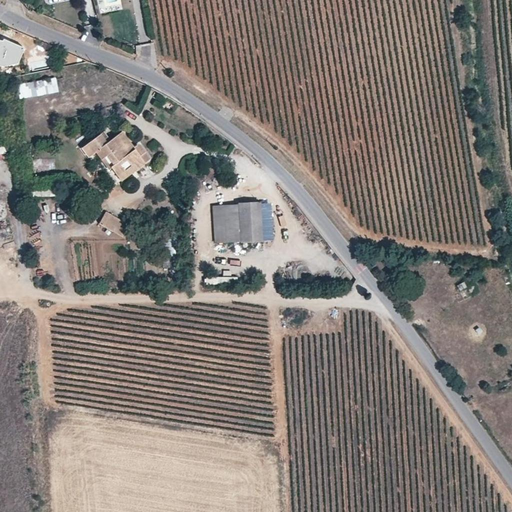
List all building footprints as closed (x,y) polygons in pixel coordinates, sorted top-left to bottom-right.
[(17,81),(18,96),(57,93),(56,78),(17,81)] [(132,147),(122,132),(110,139),(106,143),(99,135),(81,149),(88,158),(95,153),(101,162),(103,160),(116,177),(130,168),(133,171),(144,162),(138,155),(144,152),(137,144),(132,147)] [(103,132),(99,135),(106,143),(110,139),(103,132)] [(138,155),(144,162),(150,160),(144,152),(138,155)] [(35,169),(54,169),(55,161),(36,161),(35,169)] [(120,182),(133,171),(130,168),(116,177),(120,182)] [(32,188),(32,196),(59,196),(59,188),(32,188)] [(263,242),(261,202),(238,202),(238,205),(211,206),(215,243),(240,241),(241,243),(263,242)] [(99,222),(123,236),(129,225),(105,211),(99,222)] [(163,240),(168,254),(175,252),(171,237),(163,240)] [(262,266),(239,266),(241,281),(264,280),(262,266)] [(495,289),(486,291),(490,307),(499,305),(495,289)]
